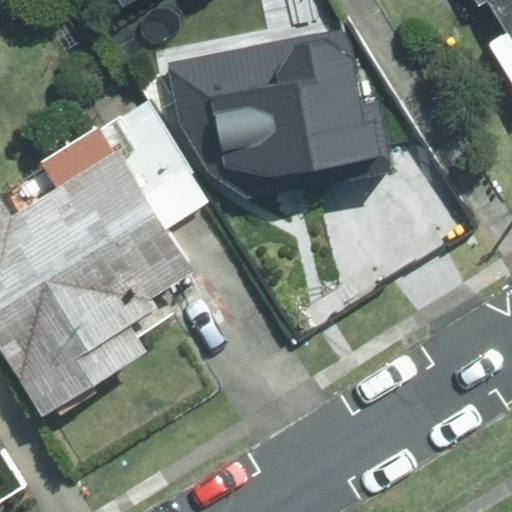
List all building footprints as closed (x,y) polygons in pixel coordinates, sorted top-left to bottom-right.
[(106,0),(117,17),(143,0),(106,0)] [(511,0),(482,0),(511,48),(511,0)] [(387,182),(369,52),(181,79),(199,208),(387,182)] [(0,197),(0,347),(40,415),(165,341),(141,301),(192,271),(116,144),(6,209),(0,197)] [(0,448),(10,443),(0,426),(0,448)]
